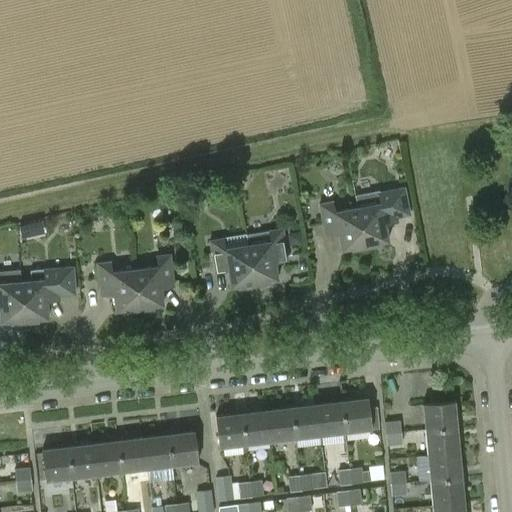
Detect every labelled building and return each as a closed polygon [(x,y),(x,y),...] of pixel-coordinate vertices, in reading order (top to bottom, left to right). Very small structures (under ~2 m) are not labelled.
[(356,195),(358,207),(366,247),(379,245),(378,243),(388,241),(385,225),(397,222),(397,219),(412,216),(406,187),(377,193),(377,191),(356,195)] [(153,209),(165,208),(164,191),(151,192),(153,209)] [(186,199),(187,208),(200,206),(198,198),(186,199)] [(351,250),(366,247),(358,207),(335,212),(333,201),(319,204),(325,236),(338,234),(341,250),(351,248),(351,250)] [(30,224),(19,225),(21,237),(32,236),(30,224)] [(246,234),(248,245),(255,285),(268,283),(268,281),(278,279),(275,263),(287,261),(282,229),(246,234)] [(300,231),(287,233),(289,245),(302,243),(300,231)] [(241,288),(255,285),(248,245),(225,249),(223,238),(209,241),(215,273),(227,271),(230,287),(240,285),(241,288)] [(136,269),(141,310),(153,309),(153,306),(163,305),(161,289),(174,287),(170,255),(156,256),(157,266),(136,269)] [(126,312),(141,310),(136,269),(112,272),(111,262),(97,263),(101,296),(114,294),(116,311),(126,309),(126,312)] [(22,281),(25,323),(38,322),(38,319),(48,318),(47,302),(59,301),(59,298),(77,296),(75,267),(30,270),(31,281),(22,281)] [(11,324),(25,323),(22,281),(11,282),(10,272),(0,272),(0,318),(0,322),(10,321),(11,324)] [(342,400),(346,433),(372,430),(368,397),(342,400)] [(342,400),(317,403),(321,436),(346,433),(342,400)] [(425,430),(458,427),(456,401),(423,404),(425,430)] [(317,403),(292,406),(296,439),(321,436),(317,403)] [(292,406),(267,409),(271,442),(296,439),(292,406)] [(267,409),(242,412),(246,445),(271,442),(267,409)] [(220,448),(246,445),(242,412),(216,416),(220,448)] [(384,421),(385,433),(401,432),(400,419),(384,421)] [(425,430),(427,455),(460,452),(458,427),(425,430)] [(169,434),(173,466),(198,463),(194,431),(169,434)] [(401,432),(385,433),(387,446),(402,444),(401,432)] [(169,434),(144,437),(148,469),(173,466),(169,434)] [(144,437),(119,440),(123,472),(148,469),(144,437)] [(119,440),(94,443),(98,475),(123,472),(119,440)] [(94,443),(69,446),(73,478),(98,475),(94,443)] [(47,482),(73,478),(69,446),(43,449),(47,482)] [(427,455),(429,480),(463,477),(460,452),(427,455)] [(14,468),(16,481),(31,479),(29,467),(14,468)] [(349,468),(351,484),(364,482),(362,467),(349,468)] [(339,485),(351,484),(349,468),(337,470),(339,485)] [(389,472),(390,484),(406,482),(405,470),(389,472)] [(300,475),(302,490),(314,488),(311,473),(300,475)] [(217,501),(233,499),(231,475),(215,477),(217,501)] [(289,491),(302,490),(300,475),(288,476),(289,491)] [(429,480),(432,505),(465,502),(463,477),(429,480)] [(31,479),(16,481),(17,492),(32,491),(31,479)] [(249,481),(251,497),(264,495),(261,480),(249,481)] [(239,498),(251,497),(249,481),(237,483),(239,498)] [(406,482),(390,484),(391,496),(407,494),(406,482)] [(348,490),(349,505),(361,503),(360,488),(348,490)] [(176,503),(177,511),(213,511),(211,489),(186,492),(187,502),(176,503)] [(337,507),(349,505),(348,490),(336,491),(337,507)] [(298,496),(300,511),(312,510),(310,495),(298,496)] [(287,511),(295,511),(300,511),(298,496),(286,498),(287,511)] [(272,500),(263,501),(264,509),(273,508),(272,500)] [(248,503),(248,511),(261,511),(260,501),(248,503)] [(432,505),(432,511),(465,511),(465,502),(432,505)] [(165,511),(177,511),(176,503),(164,505),(165,511)] [(236,511),(248,511),(248,503),(236,504),(236,511)]
